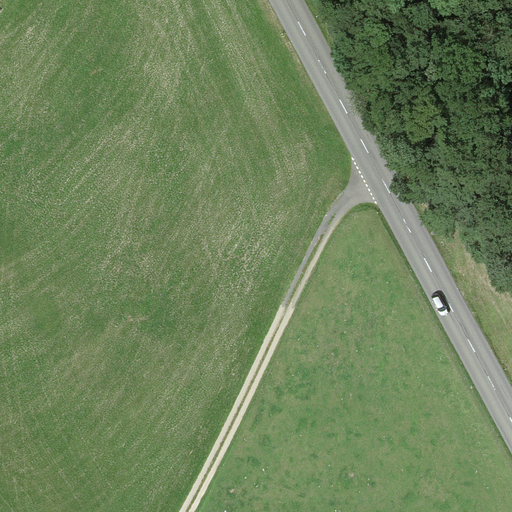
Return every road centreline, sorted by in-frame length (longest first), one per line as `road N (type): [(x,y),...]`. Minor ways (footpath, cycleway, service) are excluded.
road 1 (tertiary): [(287,0),(511,421)]
road 2 (track): [(380,176),(347,199),(184,511)]
